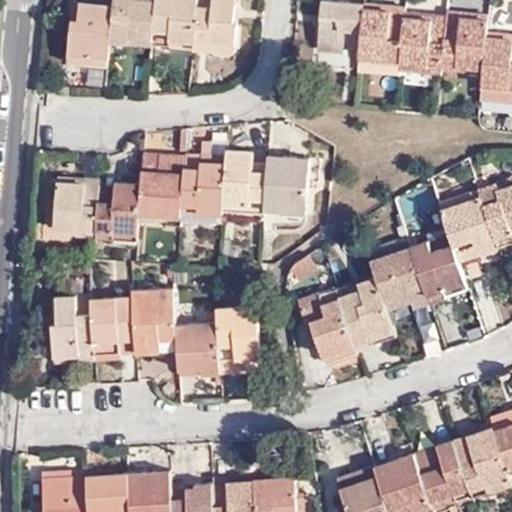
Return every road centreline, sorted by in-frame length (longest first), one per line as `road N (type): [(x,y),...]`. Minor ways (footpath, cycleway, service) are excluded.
road 1 (residential): [(511,341),(334,406),(31,430)]
road 2 (residential): [(59,112),(247,103),(276,73),(287,0)]
road 3 (tertiary): [(0,250),(23,0)]
